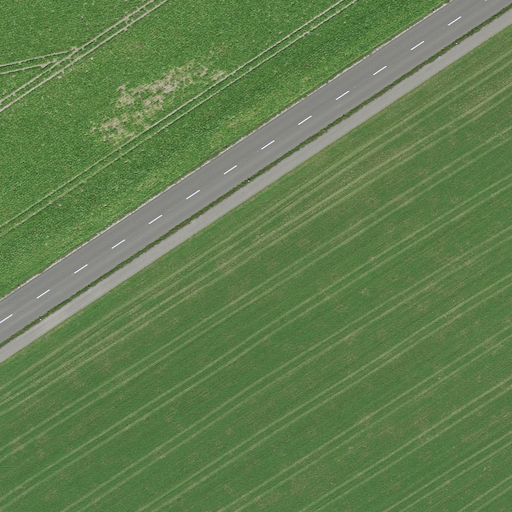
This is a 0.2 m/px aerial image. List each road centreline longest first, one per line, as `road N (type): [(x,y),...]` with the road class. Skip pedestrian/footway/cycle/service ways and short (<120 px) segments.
road 1 (track): [(0,351),(511,16)]
road 2 (tertiary): [(0,323),(485,0)]
